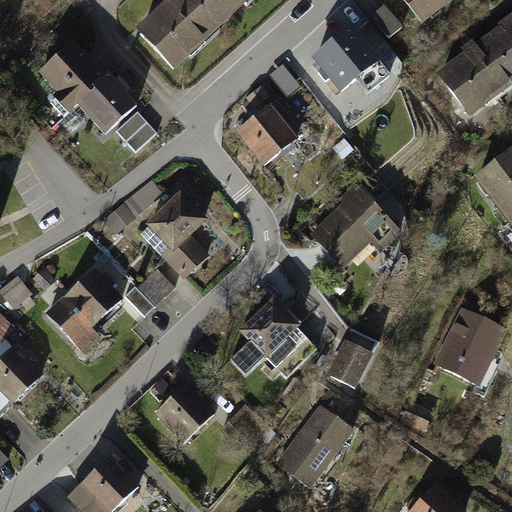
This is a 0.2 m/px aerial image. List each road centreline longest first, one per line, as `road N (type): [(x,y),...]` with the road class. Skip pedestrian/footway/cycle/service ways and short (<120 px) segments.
road 1 (residential): [(196,114),(252,204),(267,253),(99,419)]
road 2 (residential): [(196,114),(0,264)]
road 3 (residential): [(322,0),(196,114)]
road 4 (unknown): [(196,114),(145,67),(102,0)]
road 5 (residential): [(99,419),(200,511)]
road 6 (residential): [(99,419),(5,511)]
